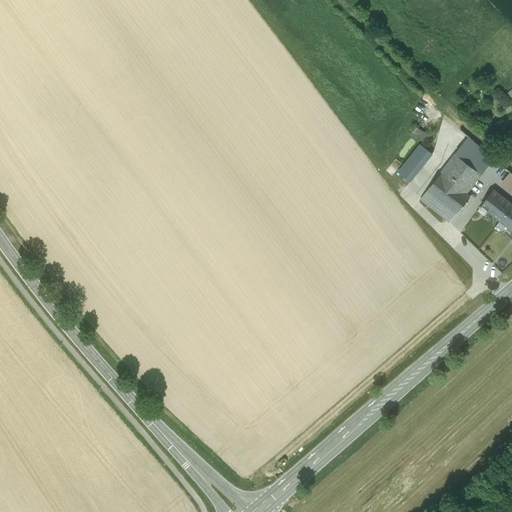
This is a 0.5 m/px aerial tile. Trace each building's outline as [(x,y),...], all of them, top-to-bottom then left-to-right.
[(409,135),(424,139),(427,131),(411,127),(409,135)] [(483,163),(490,155),(470,138),(462,147),(481,164),(483,163)] [(399,172),(410,180),(430,154),(421,146),(399,172)] [(420,199),(450,223),(470,197),(466,194),(481,174),(456,154),(420,199)] [(494,173),(502,165),(490,155),(483,163),(494,173)] [(511,189),(511,173),(502,165),(494,173),(493,174),(511,189)] [(511,204),(511,198),(497,186),(481,207),(499,221),(511,204)] [(511,204),(499,221),(511,230),(511,204)]
